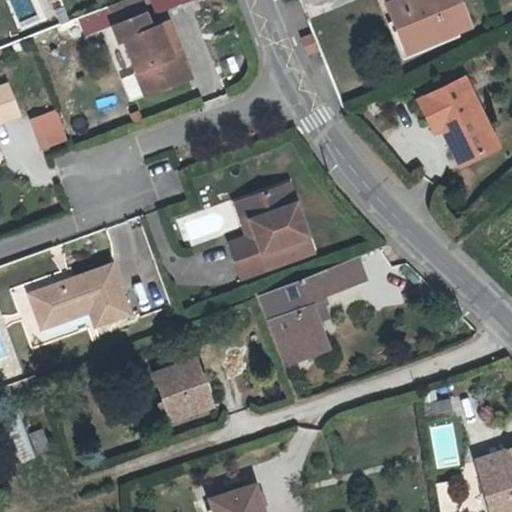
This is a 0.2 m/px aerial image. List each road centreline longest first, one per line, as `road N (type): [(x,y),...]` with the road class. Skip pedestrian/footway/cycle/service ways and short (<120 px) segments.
road 1 (residential): [(19,505),(511,332)]
road 2 (residential): [(0,251),(122,205),(106,159),(295,85)]
road 3 (tertiary): [(511,327),(387,209),(295,85)]
